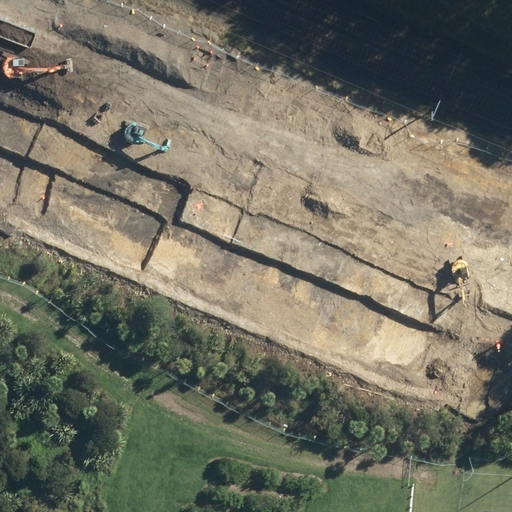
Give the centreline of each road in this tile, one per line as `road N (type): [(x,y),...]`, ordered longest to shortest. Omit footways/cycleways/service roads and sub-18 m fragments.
road 1 (track): [(511,181),(63,0)]
road 2 (track): [(414,469),(310,456),(233,429),(153,390),(58,318),(0,287)]
